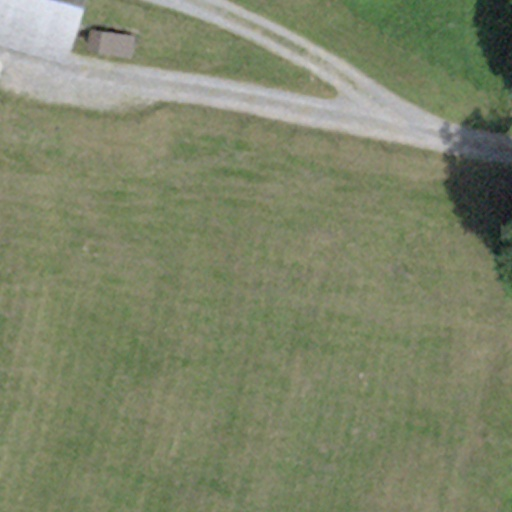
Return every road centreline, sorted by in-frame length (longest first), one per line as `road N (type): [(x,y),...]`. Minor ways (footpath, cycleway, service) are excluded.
road 1 (track): [(511,152),(198,92),(77,89),(0,65)]
road 2 (track): [(430,135),(282,41),(185,0)]
